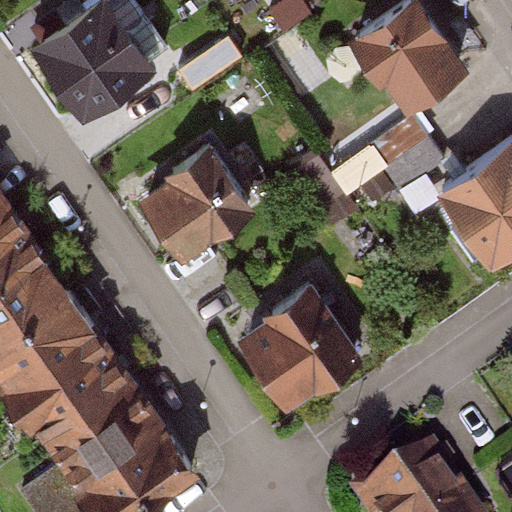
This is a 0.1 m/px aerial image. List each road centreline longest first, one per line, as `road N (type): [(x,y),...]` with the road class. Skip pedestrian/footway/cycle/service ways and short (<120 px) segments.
road 1 (residential): [(0,71),(275,470)]
road 2 (residential): [(275,470),(511,308)]
